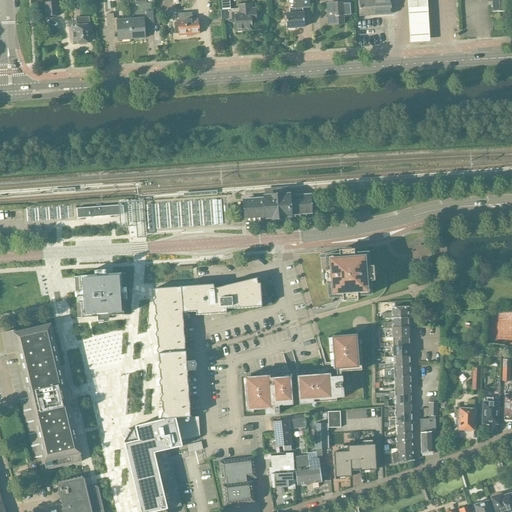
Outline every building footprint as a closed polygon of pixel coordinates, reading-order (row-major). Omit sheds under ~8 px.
[(301,14),(300,8),(309,7),(308,0),(292,0),(293,8),(289,9),(290,14),(285,15),(287,29),(289,28),(289,30),(294,29),(294,28),(304,27),(303,13),(301,14)] [(338,0),(338,3),(326,4),(328,26),(344,25),(343,18),(352,17),(351,2),(350,2),(349,0),(338,0)] [(358,0),(359,17),(391,15),(389,0),(358,0)] [(426,0),(406,0),(409,44),(430,43),(426,0)] [(505,12),(504,0),(491,0),(492,13),(505,12)] [(58,16),(57,2),(43,3),(44,17),(58,16)] [(251,23),(256,22),(255,8),(251,9),(251,4),(238,5),(238,9),(227,10),(228,20),(234,20),(235,32),(252,30),(251,23)] [(129,20),(131,40),(144,39),(143,25),(153,24),(152,11),(145,12),(146,17),(142,18),(142,19),(129,20)] [(178,36),(199,35),(198,19),(191,20),(191,13),(178,14),(178,21),(177,21),(178,36)] [(117,41),(131,40),(129,20),(117,21),(117,19),(113,19),(113,14),(106,15),(106,27),(116,27),(117,41)] [(74,27),(72,27),(73,44),(88,43),(86,26),(90,26),(89,17),(75,18),(76,22),(73,23),(74,27)] [(290,215),(310,213),(309,196),(288,197),(288,196),(264,197),(264,199),(244,201),(245,218),(265,217),(266,219),(272,218),(272,220),(282,219),(282,217),(290,217),(290,215)] [(119,206),(118,206),(76,209),(77,219),(119,216),(119,206)] [(326,270),(321,271),(322,286),(327,285),(328,298),(339,298),(342,297),(342,302),(357,301),(356,296),(370,295),(369,282),(374,282),(372,267),(368,267),(367,254),(353,255),(353,250),(338,251),(338,256),(326,257),(326,270)] [(126,273),(74,277),(74,278),(75,278),(78,318),(77,319),(129,315),(128,315),(125,274),(126,274),(126,273)] [(158,364),(157,367),(159,371),(163,420),(135,427),(135,428),(133,428),(131,431),(128,429),(123,437),(126,439),(124,442),(125,444),(124,444),(140,511),(166,511),(166,510),(181,506),(168,450),(182,447),(180,441),(200,437),(198,416),(190,417),(186,372),(195,371),(196,366),(194,362),(186,362),(186,361),(185,352),(182,313),(196,312),(196,316),(226,314),(226,310),(262,307),(260,284),(258,284),(256,278),(214,289),(213,285),(153,289),(159,364),(158,364)] [(3,338),(0,339),(13,394),(19,393),(20,401),(24,400),(39,462),(43,461),(45,470),(50,469),(51,470),(52,472),(53,472),(55,472),(88,464),(76,412),(81,411),(64,339),(54,342),(51,330),(48,331),(41,300),(4,308),(10,332),(2,334),(3,338)] [(421,307),(419,307),(419,314),(425,314),(426,321),(437,320),(437,313),(430,313),(430,307),(429,307),(428,303),(421,303),(421,307)] [(392,313),(382,314),(382,319),(392,319),(408,318),(408,307),(403,307),(396,308),(391,308),(392,313)] [(392,323),(384,323),(384,328),(392,328),(409,328),(408,318),(392,319),(392,323)] [(384,338),(392,338),(409,337),(409,328),(392,328),(392,333),(384,333),(384,338)] [(300,403),(336,401),(363,399),(359,341),(355,341),(355,336),(331,338),(333,369),(328,370),(328,373),(298,376),(300,403)] [(384,343),(379,343),(379,347),(384,347),(384,348),(392,347),(409,347),(409,342),(409,337),(392,338),(384,338),(384,343)] [(384,357),(393,357),(409,356),(409,347),(392,347),(393,352),(384,353),(384,357)] [(409,356),(393,357),(393,363),(390,363),(390,364),(384,365),(384,368),(384,369),(393,369),(410,366),(409,356)] [(384,380),(393,380),(393,378),(410,376),(410,366),(393,369),(393,373),(387,373),(387,376),(384,376),(384,380)] [(480,369),(472,368),(471,390),(479,390),(480,369)] [(267,377),(244,379),(246,410),(265,409),(266,415),(279,414),(278,405),(291,404),(289,376),(273,377),(273,375),(267,376),(267,377)] [(393,380),(394,388),(410,385),(410,376),(393,378),(393,380)] [(410,385),(394,388),(394,392),(389,392),(389,393),(375,394),(375,398),(394,398),(394,397),(411,394),(410,385)] [(394,397),(394,398),(394,406),(411,404),(411,394),(394,397)] [(511,394),(504,394),(503,416),(510,416),(510,417),(511,418),(511,394)] [(419,420),(420,433),(432,432),(435,432),(434,416),(437,416),(437,404),(440,404),(440,397),(429,397),(429,403),(428,403),(428,419),(419,420)] [(500,399),(492,398),(492,397),(491,398),(484,398),(484,397),(483,397),(483,405),(482,407),(482,411),(483,412),(482,423),(496,423),(497,404),(499,404),(500,399)] [(473,431),(473,410),(473,400),(467,400),(467,409),(458,409),(458,410),(453,410),(453,417),(457,418),(457,430),(473,431)] [(411,413),(411,404),(394,406),(394,411),(390,411),(390,413),(384,413),(384,417),(395,417),(395,416),(411,413)] [(340,428),(340,412),(327,412),(328,428),(340,428)] [(411,423),(411,413),(395,416),(395,417),(395,420),(389,420),(389,423),(384,423),(384,427),(395,427),(395,425),(411,423)] [(305,428),(304,415),(290,417),(292,429),(305,428)] [(274,422),(277,447),(283,446),(284,451),(291,450),(287,420),(274,422)] [(411,423),(395,425),(395,427),(395,431),(389,431),(389,433),(384,433),(384,436),(395,436),(395,435),(412,432),(411,423)] [(326,425),(313,425),(315,450),(328,449),(326,427),(326,425)] [(395,439),(388,440),(388,446),(396,444),(412,442),(412,435),(412,432),(395,435),(395,436),(395,439)] [(432,432),(420,433),(421,454),(432,452),(432,432)] [(201,442),(186,445),(187,445),(187,449),(188,453),(203,450),(201,442)] [(396,449),(388,450),(388,451),(388,455),(396,454),(412,451),(412,448),(412,442),(396,444),(396,449)] [(333,453),(335,478),(351,477),(351,472),(376,471),(374,445),(347,447),(347,452),(333,453)] [(412,451),(396,454),(388,455),(384,456),(385,465),(413,461),(412,451)] [(288,489),(294,489),(294,479),(292,479),(292,473),(293,473),(292,453),(285,454),(285,456),(270,457),(271,461),(271,468),(268,468),(269,482),(274,482),(274,483),(272,483),(272,494),(282,494),(281,488),(287,488),(288,489)] [(307,455),(293,457),(297,485),(309,483),(306,466),(309,465),(308,460),(307,455)] [(252,483),(257,482),(253,457),(219,461),(224,506),(254,502),(252,483)] [(318,459),(308,460),(309,465),(306,466),(309,483),(322,481),(318,459)] [(97,511),(92,489),(85,491),(82,479),(58,484),(65,511),(97,511)] [(500,495),(506,511),(511,509),(511,493),(501,497),(501,495),(500,495)] [(505,511),(506,511),(500,495),(491,498),(493,505),(492,506),(494,511),(505,511)] [(490,511),(488,502),(487,502),(486,499),(479,502),(480,504),(474,505),(476,511),(490,511)]
